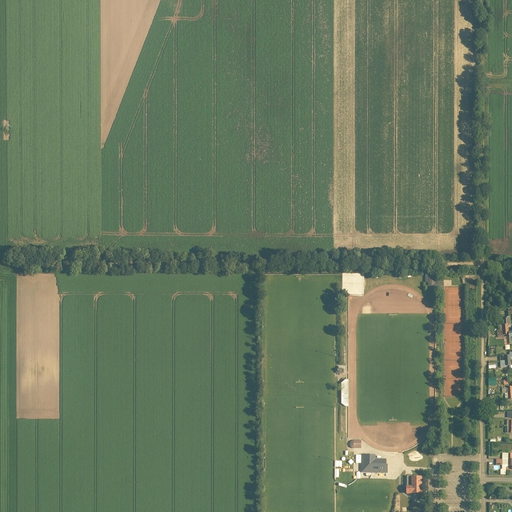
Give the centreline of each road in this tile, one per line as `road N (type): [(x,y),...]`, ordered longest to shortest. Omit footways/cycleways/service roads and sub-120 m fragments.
road 1 (track): [(511,264),(0,264)]
road 2 (track): [(482,264),(481,0)]
road 3 (residential): [(482,264),(482,479)]
